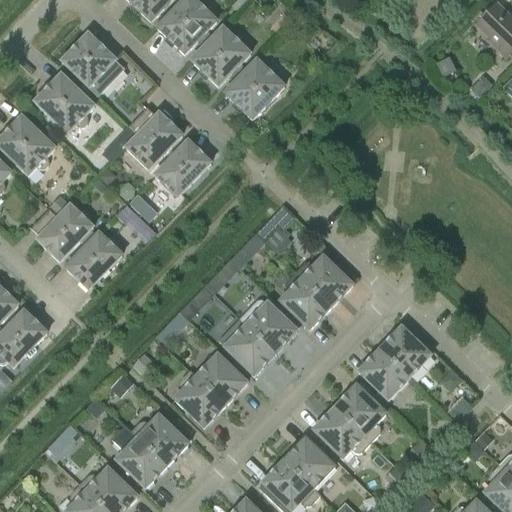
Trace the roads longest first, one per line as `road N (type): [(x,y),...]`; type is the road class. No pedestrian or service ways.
road 1 (residential): [(177,511),(386,295)]
road 2 (residential): [(220,134),(80,0)]
road 3 (residential): [(511,415),(386,295)]
